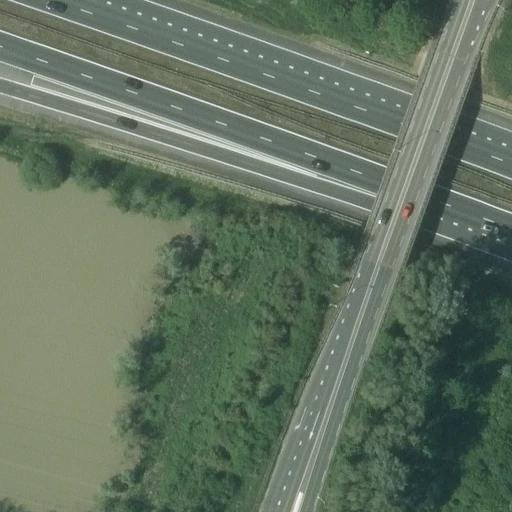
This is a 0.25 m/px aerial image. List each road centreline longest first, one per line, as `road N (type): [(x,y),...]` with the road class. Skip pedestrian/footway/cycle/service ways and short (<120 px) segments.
road 1 (motorway): [(0,49),(439,205)]
road 2 (motorway): [(481,152),(44,0)]
road 3 (motorway): [(0,91),(439,205)]
road 4 (primary): [(375,273),(471,0)]
road 5 (primary): [(375,273),(356,297),(282,511)]
road 6 (primary): [(305,511),(375,273)]
